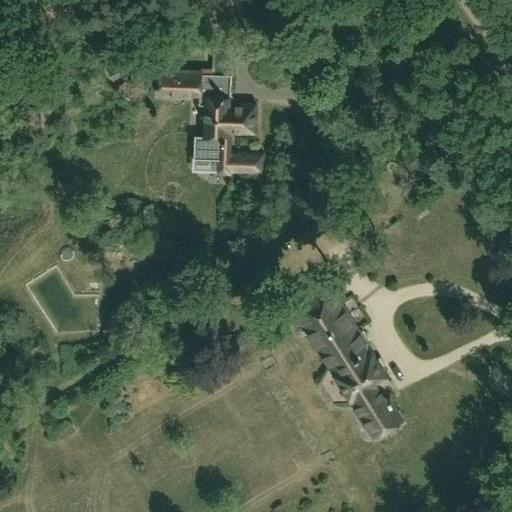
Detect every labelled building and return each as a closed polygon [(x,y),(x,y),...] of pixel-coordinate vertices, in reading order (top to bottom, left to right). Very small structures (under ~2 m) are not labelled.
[(230,74),(232,46),(214,45),(212,74),(200,73),(163,71),(162,93),(200,94),(199,104),(206,104),(205,135),(194,134),(194,158),(218,159),(217,170),(218,172),(230,173),(231,170),(253,171),(253,154),(226,153),(227,130),(255,131),(256,104),(230,104),(231,74),(230,74)] [(114,78),(131,69),(126,60),(108,69),(113,77),(114,78)] [(428,207),(420,193),(405,202),(413,216),(428,207)] [(333,368),(369,345),(366,340),(367,336),(363,330),(360,329),(328,278),(291,301),(333,368)] [(36,361),(47,354),(40,344),(29,351),(36,361)] [(374,434),(403,417),(382,383),(390,377),(369,345),(333,368),(374,434)]
